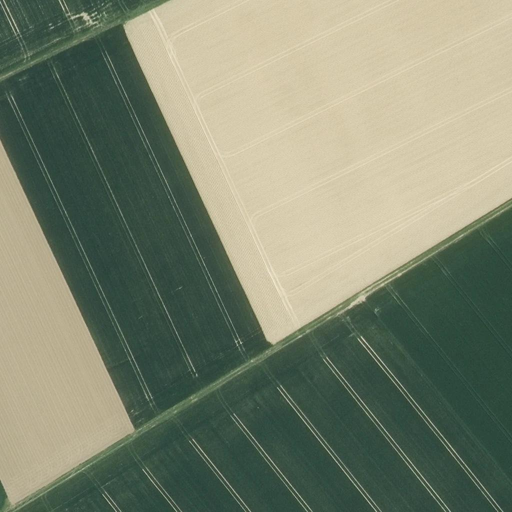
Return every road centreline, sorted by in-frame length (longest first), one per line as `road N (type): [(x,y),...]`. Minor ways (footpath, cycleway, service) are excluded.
road 1 (track): [(511,205),(9,511)]
road 2 (track): [(164,0),(0,81)]
